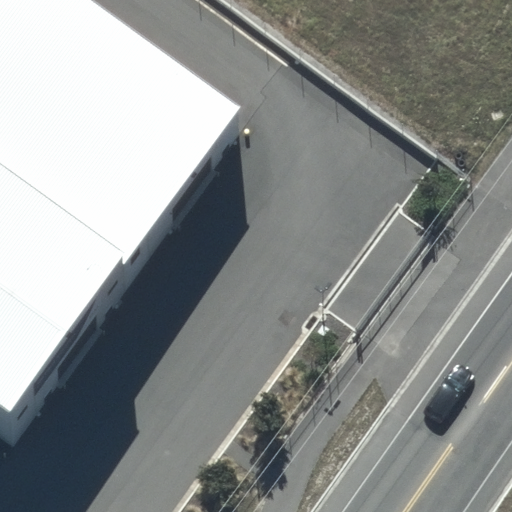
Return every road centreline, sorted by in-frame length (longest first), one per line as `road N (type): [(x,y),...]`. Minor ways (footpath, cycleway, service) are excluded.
road 1 (unknown): [(41,511),(155,353),(251,241),(266,180),(235,88),(126,0)]
road 2 (secondary): [(414,511),(511,375)]
